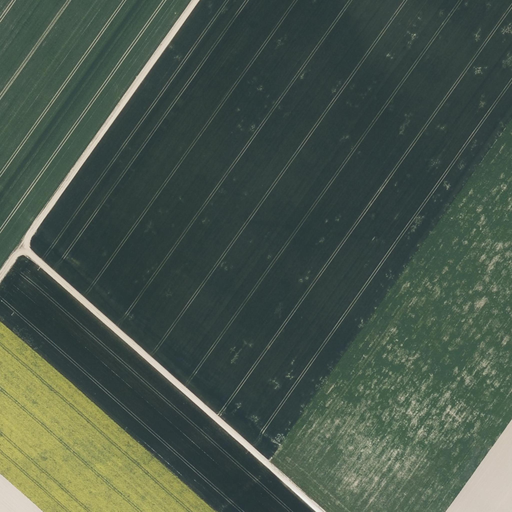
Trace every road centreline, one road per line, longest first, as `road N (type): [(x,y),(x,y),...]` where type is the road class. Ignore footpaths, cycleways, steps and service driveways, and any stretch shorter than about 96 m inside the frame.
road 1 (track): [(22,245),(318,511)]
road 2 (track): [(0,277),(197,0)]
